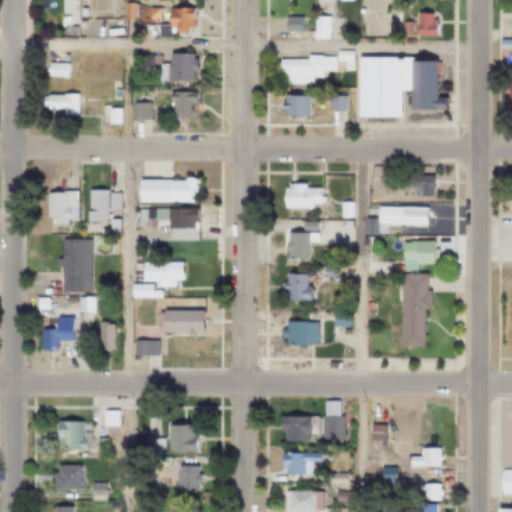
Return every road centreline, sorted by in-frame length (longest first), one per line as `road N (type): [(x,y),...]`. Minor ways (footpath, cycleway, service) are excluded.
road 1 (tertiary): [(475,511),(478,0)]
road 2 (residential): [(238,511),(240,0)]
road 3 (residential): [(0,386),(511,387)]
road 4 (residential): [(0,149),(511,148)]
road 5 (residential): [(8,511),(9,0)]
